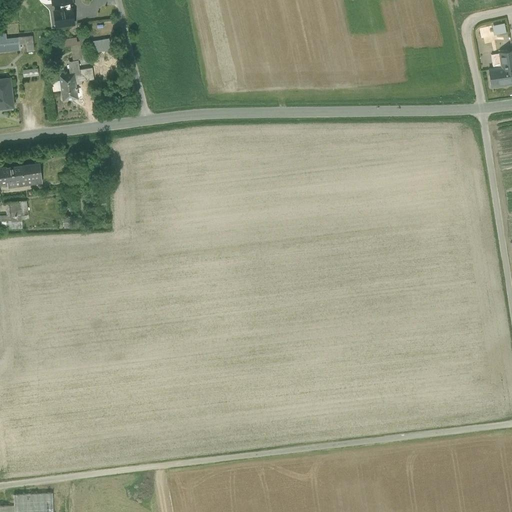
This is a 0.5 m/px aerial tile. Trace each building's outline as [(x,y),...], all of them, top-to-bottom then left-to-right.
[(59,3),(60,11),(71,9),(70,2),(59,3)] [(60,11),(54,11),(56,26),(74,24),(72,9),(71,9),(60,11)] [(494,33),(507,32),(506,23),(494,23),(494,33)] [(0,51),(19,48),(18,38),(31,37),(31,30),(17,32),(18,36),(5,38),(5,32),(0,32),(0,51)] [(80,46),(82,61),(82,63),(88,62),(85,36),(79,36),(80,46)] [(33,51),(31,37),(18,38),(19,48),(27,47),(28,52),(33,51)] [(71,47),(76,46),(75,38),(61,40),(62,48),(71,47)] [(89,41),(90,50),(95,50),(95,51),(110,50),(109,39),(89,41)] [(73,62),(77,62),(82,61),(80,46),(76,46),(71,47),(73,62)] [(501,67),(492,69),(488,69),(491,87),(511,83),(511,51),(499,53),(501,67)] [(501,67),(499,53),(490,55),(492,69),(501,67)] [(85,70),(78,71),(77,62),(73,62),(68,63),(70,75),(74,75),(75,82),(86,81),(85,70)] [(70,75),(59,77),(62,100),(76,99),(74,82),(75,82),(74,75),(70,75)] [(0,108),(12,107),(9,79),(0,80),(0,108)] [(6,169),(5,169),(7,182),(14,181),(32,179),(40,178),(39,165),(30,166),(6,169)] [(14,181),(14,186),(41,183),(40,178),(32,179),(14,181)] [(26,201),(10,203),(12,217),(22,216),(28,215),(26,201)] [(7,217),(0,217),(0,229),(22,228),(22,216),(12,217),(7,217)] [(72,227),(71,219),(64,219),(64,228),(72,227)] [(52,511),(52,492),(15,493),(15,504),(14,511),(52,511)]
